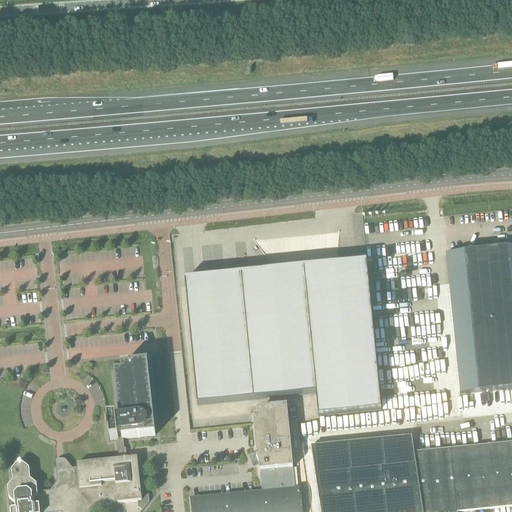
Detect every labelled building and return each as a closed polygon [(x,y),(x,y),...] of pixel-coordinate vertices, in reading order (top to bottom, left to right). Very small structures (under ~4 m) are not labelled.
[(511,247),(447,254),(461,394),(511,388),(511,247)] [(381,410),(367,264),(339,267),(340,277),(270,284),(269,274),(185,282),(197,405),(316,394),(319,416),(381,410)] [(118,444),(124,444),(123,439),(156,436),(148,363),(121,366),(122,373),(115,374),(120,421),(117,421),(116,417),(108,418),(110,441),(117,440),(118,444)] [(511,417),(511,397),(458,402),(442,408),(445,415),(452,415),(452,421),(460,420),(463,419),(470,418),(470,414),(472,413),(490,412),(493,418),(504,417),(503,418),(511,417)] [(293,469),(287,406),(261,409),(261,416),(254,417),(258,458),(257,458),(259,464),(260,472),(261,472),(263,492),(294,489),(292,469),(293,469)] [(511,443),(414,453),(412,437),(311,447),(320,511),(459,511),(511,506),(511,443)] [(149,502),(149,496),(141,496),(137,458),(125,459),(124,444),(118,444),(120,460),(77,465),(78,470),(62,471),(58,472),(59,483),(51,492),(38,494),(38,496),(34,500),(35,506),(40,506),(40,511),(61,511),(64,509),(67,511),(76,511),(78,511),(79,511),(88,511),(93,505),(118,503),(118,504),(139,502),(139,508),(142,511),(149,502)] [(13,482),(8,488),(9,499),(15,504),(16,509),(12,509),(11,511),(10,511),(40,511),(40,506),(35,506),(34,500),(38,496),(38,494),(37,485),(31,480),(30,470),(23,464),(20,467),(18,465),(12,471),(13,482)] [(263,492),(191,499),(192,511),(302,511),(300,488),(294,489),(263,492)]
